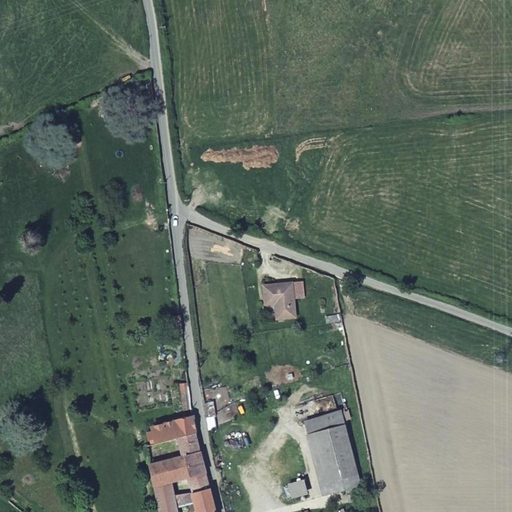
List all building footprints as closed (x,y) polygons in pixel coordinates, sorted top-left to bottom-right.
[(262,287),(265,305),(275,303),(278,320),(296,317),(293,300),(304,299),(301,281),(291,283),(262,287)] [(183,333),(181,316),(171,317),(173,335),(183,333)] [(192,407),(189,383),(182,384),(185,409),(192,407)] [(360,484),(342,410),(301,421),(319,495),(360,484)] [(151,440),(152,445),(178,439),(197,434),(193,416),(152,427),(153,431),(146,433),(148,441),(151,440)] [(182,456),(150,464),(155,486),(172,481),(189,477),(206,472),(202,460),(197,434),(178,439),(182,456)] [(189,477),(193,493),(210,489),(206,472),(189,477)] [(172,481),(155,486),(160,510),(180,506),(190,504),(195,503),(193,493),(175,496),(172,481)] [(215,511),(210,489),(193,493),(195,503),(190,504),(192,511),(196,510),(196,511),(215,511)]
